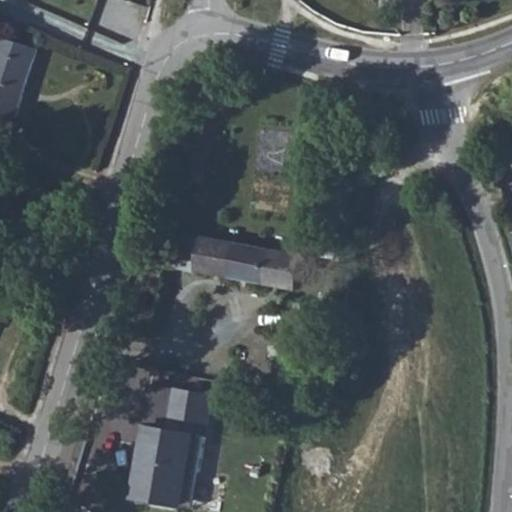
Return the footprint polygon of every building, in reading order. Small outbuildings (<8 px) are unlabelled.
[(0,36),(7,38),(9,33),(0,29),(0,36)] [(0,36),(0,112),(18,118),(40,49),(7,38),(0,36)] [(178,268),(197,271),(203,236),(185,233),(178,268)] [(203,236),(197,271),(297,290),(301,271),(314,273),(316,257),(203,236)] [(272,347),(274,366),(293,364),(293,365),(311,363),(307,323),(289,325),(291,345),(272,347)] [(151,385),(140,445),(145,446),(149,426),(168,430),(176,389),(151,385)] [(130,498),(179,507),(184,483),(200,472),(214,396),(176,389),(168,430),(149,426),(145,446),(140,445),(130,498)] [(193,509),(200,472),(184,483),(179,507),(193,509)]
